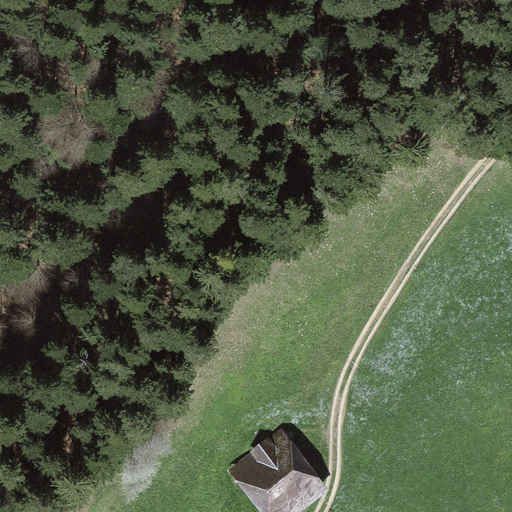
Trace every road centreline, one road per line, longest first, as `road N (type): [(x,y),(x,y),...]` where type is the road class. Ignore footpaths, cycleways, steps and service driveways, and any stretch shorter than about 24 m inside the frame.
road 1 (track): [(320,511),(342,382),(361,343),(406,267),(511,131)]
road 2 (track): [(62,511),(58,352),(38,303),(0,251)]
